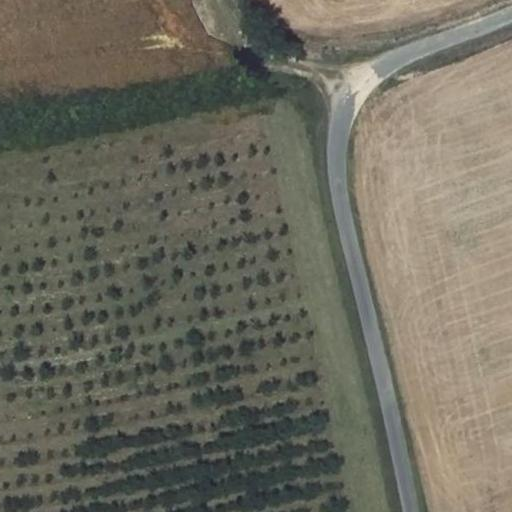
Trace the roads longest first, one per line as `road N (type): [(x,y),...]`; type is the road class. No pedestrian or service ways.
road 1 (unclassified): [(511,12),(381,67),(347,103),(339,134),(341,192),(411,511)]
road 2 (track): [(347,103),(259,33),(239,0)]
